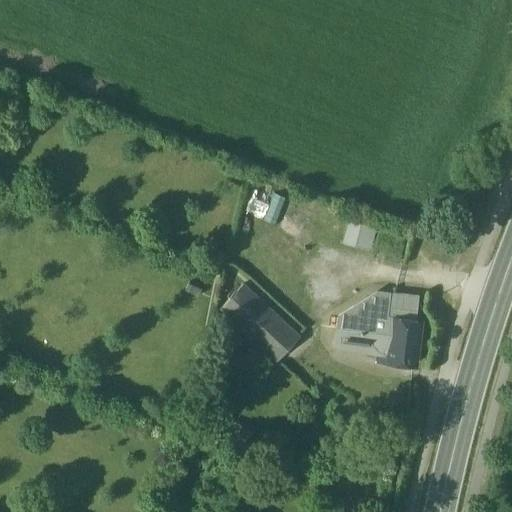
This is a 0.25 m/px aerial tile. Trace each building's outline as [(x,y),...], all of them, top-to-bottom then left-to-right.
[(249,201),(268,206),(273,184),(254,180),(249,201)] [(373,249),(377,224),(347,219),(342,243),(373,249)] [(298,336),(243,285),(222,308),(276,359),(298,336)] [(419,301),(377,295),(342,317),(336,344),(377,351),(384,353),(388,316),(417,319),(419,301)] [(417,319),(388,316),(384,353),(377,351),(376,360),(412,364),(417,319)]
